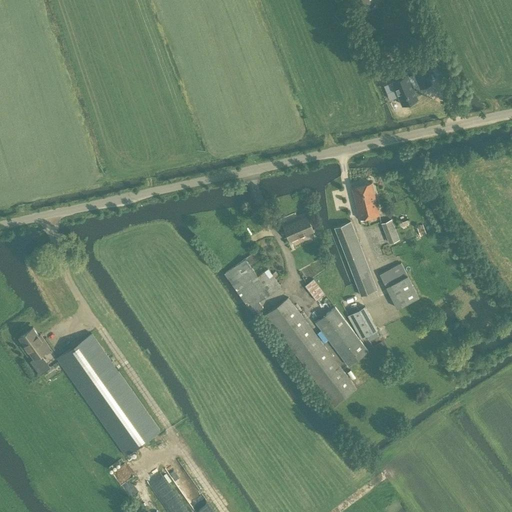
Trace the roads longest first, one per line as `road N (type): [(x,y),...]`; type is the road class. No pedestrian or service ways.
road 1 (unclassified): [(0,225),(511,113)]
road 2 (track): [(223,511),(99,330)]
